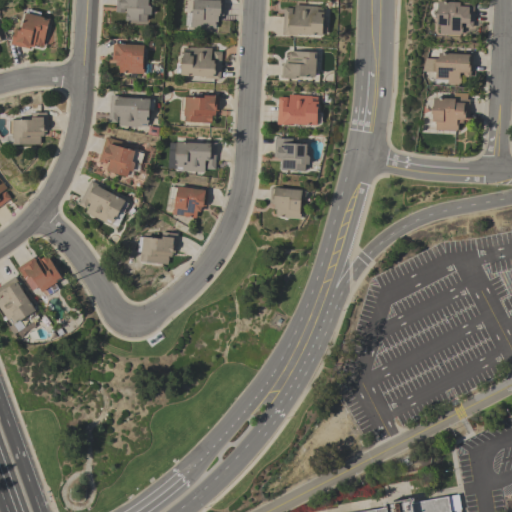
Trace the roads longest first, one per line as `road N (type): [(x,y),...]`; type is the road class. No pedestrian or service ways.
road 1 (residential): [(39,218),(130,321),(154,315),(196,278),(230,230),(244,164),(251,0)]
road 2 (residential): [(0,248),(39,218),(65,171),(78,119),(83,0)]
road 3 (residential): [(269,511),(511,385)]
road 4 (residential): [(310,326),(362,258),(397,229),(511,196)]
road 5 (residential): [(310,326),(359,158)]
road 6 (residential): [(488,172),(504,0)]
road 7 (residential): [(292,358),(183,474)]
road 8 (residential): [(359,158),(488,172)]
